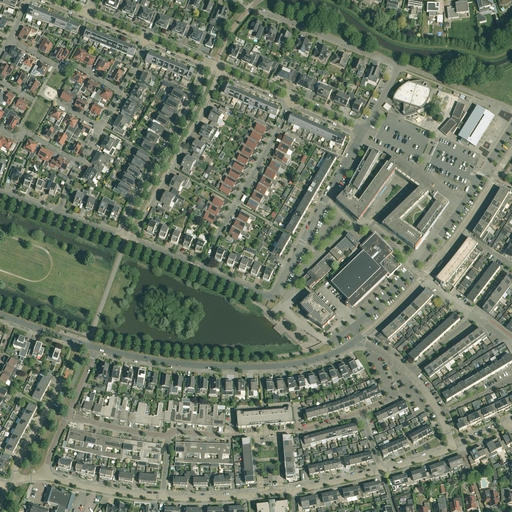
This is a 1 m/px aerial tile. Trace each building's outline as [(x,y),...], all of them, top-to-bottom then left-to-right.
[(11,0),(9,8),(8,8),(8,9),(14,11),(14,9),(15,7),(17,2),(12,0),(11,0)] [(122,5),(123,0),(113,0),(111,7),(116,9),(119,4),(122,5)] [(128,14),(132,4),(127,2),(127,0),(123,0),(122,5),(124,6),(122,12),(128,14)] [(187,3),(184,2),(184,0),(176,0),(176,1),(182,3),(181,7),(184,8),(187,3)] [(199,5),(200,0),(193,0),(191,4),(189,3),(186,10),(190,12),(191,9),(193,9),(194,7),(198,9),(199,5)] [(387,7),(386,9),(390,10),(391,9),(395,10),(394,13),(396,13),(397,13),(398,8),(400,2),(398,1),(397,0),(387,0),(387,1),(388,2),(387,7)] [(421,9),(422,4),(420,4),(420,2),(410,0),(406,0),(405,9),(412,10),(411,15),(417,16),(418,9),(421,9)] [(480,0),(480,1),(477,2),(480,13),(490,10),(489,7),(493,7),(491,0),(480,0)] [(502,12),(504,12),(505,10),(507,9),(507,5),(511,2),(511,0),(496,0),(497,2),(499,2),(499,8),(502,12)] [(452,8),(447,8),(448,19),(458,18),(458,14),(468,13),(467,3),(466,3),(466,2),(465,2),(464,2),(462,1),(461,2),(460,2),(458,2),(457,3),(456,3),(456,4),(455,4),(456,7),(454,8),(455,10),(452,10),(452,8)] [(133,2),(132,4),(128,14),(129,15),(129,16),(132,18),(135,11),(138,12),(141,6),(133,2)] [(210,14),(214,4),(207,2),(205,7),(202,6),(200,12),(203,13),(203,11),(210,14)] [(427,13),(429,13),(429,17),(437,17),(437,23),(443,23),(443,16),(438,15),(438,13),(439,13),(439,5),(438,5),(438,3),(432,3),(432,4),(428,4),(427,13)] [(149,9),(144,7),(141,6),(138,12),(141,13),(139,19),(144,21),(148,11),(149,9)] [(32,19),(33,18),(36,9),(31,7),(30,9),(29,9),(27,15),(26,15),(25,19),(28,20),(27,22),(26,24),(30,25),(31,23),(30,23),(32,19)] [(216,11),(215,13),(213,20),(217,21),(218,22),(219,19),(220,20),(221,17),(225,19),(227,15),(226,15),(228,10),(221,7),(219,12),(216,11)] [(41,11),(39,10),(37,8),(36,8),(36,9),(33,18),(32,19),(38,21),(41,11)] [(47,13),(44,12),(42,10),(41,11),(38,21),(43,23),(44,22),(43,22),(47,13)] [(155,19),(157,12),(154,11),(153,13),(148,11),(144,21),(150,23),(152,18),(155,19)] [(52,15),(49,14),(47,12),(47,13),(43,22),(44,22),(49,24),(52,15)] [(166,16),(161,14),(157,12),(155,19),(158,20),(155,26),(161,28),(165,18),(166,16)] [(57,17),(54,16),(52,14),(53,14),(52,14),(52,15),(49,24),(54,26),(57,17)] [(481,15),(478,16),(479,23),(486,22),(485,17),(482,18),(481,15)] [(63,19),(62,19),(60,18),(58,17),(58,16),(57,17),(54,26),(59,28),(63,19)] [(68,21),(65,20),(63,19),(63,18),(62,19),(63,19),(59,28),(64,30),(65,30),(68,21)] [(172,26),(174,19),(171,18),(170,20),(165,18),(161,28),(166,30),(169,25),(172,26)] [(178,35),(182,25),(176,23),(177,21),(174,19),(172,26),(174,27),(172,32),(178,35)] [(70,32),(73,23),(70,22),(68,21),(68,20),(68,21),(65,30),(64,30),(64,31),(70,33),(70,32)] [(264,29),(260,27),(262,23),(254,20),(252,26),(251,27),(250,29),(251,30),(250,31),(255,33),(253,37),(260,39),(264,29)] [(70,32),(76,35),(76,34),(80,26),(73,23),(70,32)] [(191,26),(188,25),(182,23),(182,25),(178,35),(183,37),(185,31),(188,33),(191,26)] [(194,41),(199,29),(191,25),(191,26),(188,33),(191,34),(189,39),(194,41)] [(210,36),(211,34),(214,26),(211,25),(207,33),(205,39),(208,41),(205,46),(212,49),(214,44),(213,44),(215,39),(210,36)] [(37,44),(38,43),(41,37),(40,36),(37,36),(35,41),(28,37),(30,33),(33,35),(36,34),(38,30),(29,26),(27,29),(24,27),(18,38),(25,42),(26,41),(32,45),(34,42),(37,44)] [(276,36),(273,34),(275,29),(268,26),(264,36),(268,38),(267,40),(273,42),(276,36)] [(89,40),(93,31),(86,29),(83,37),(89,40)] [(207,33),(204,32),(205,31),(199,29),(194,41),(200,44),(202,38),(205,39),(207,33)] [(98,33),(99,33),(98,32),(98,33),(96,32),(93,31),(89,40),(95,42),(98,33)] [(287,45),(291,35),(283,32),(282,36),(278,35),(275,43),(281,46),(282,44),(287,45)] [(101,35),(98,33),(95,42),(100,44),(103,36),(104,36),(104,35),(101,35)] [(41,37),(38,43),(41,45),(39,49),(45,53),(47,51),(48,52),(52,46),(46,42),(48,40),(42,36),(41,37)] [(106,37),(104,36),(103,36),(100,44),(105,46),(109,38),(109,37),(106,37)] [(112,39),(109,38),(105,46),(110,49),(114,40),(114,39),(112,39)] [(302,39),(301,41),(298,40),(294,49),(305,53),(305,51),(308,52),(311,45),(308,44),(309,42),(304,40),(302,39)] [(117,41),(114,40),(110,49),(116,51),(119,42),(120,41),(119,41),(117,41)] [(122,43),(119,42),(116,51),(121,53),(124,44),(125,44),(125,43),(122,43)] [(127,45),(125,44),(124,44),(121,53),(126,55),(130,46),(130,45),(127,45)] [(238,53),(241,55),(244,48),(241,47),(240,47),(235,45),(232,52),(231,52),(229,56),(236,59),(238,53)] [(135,48),(130,46),(126,55),(133,57),(135,51),(134,51),(135,48)] [(320,46),(319,49),(319,51),(315,50),(313,57),(323,61),(324,58),(327,60),(330,53),(327,51),(327,49),(320,46)] [(16,67),(21,59),(18,58),(21,52),(12,47),(11,50),(10,49),(9,51),(9,52),(10,52),(8,54),(16,58),(13,63),(15,64),(14,66),(16,67)] [(251,54),(249,53),(249,50),(244,47),(244,48),(241,55),(244,56),(242,61),(247,64),(251,54)] [(57,48),(52,57),(59,61),(61,58),(62,57),(65,59),(68,52),(65,50),(64,51),(61,49),(60,49),(60,50),(57,48)] [(77,55),(75,59),(76,59),(76,60),(77,61),(78,61),(79,61),(81,62),(83,60),(84,61),(84,62),(85,62),(91,66),(94,60),(86,55),(86,54),(79,49),(76,54),(77,55)] [(151,64),(155,55),(149,53),(149,55),(148,55),(145,61),(151,64)] [(258,62),(260,55),(257,54),(256,56),(251,54),(247,64),(252,66),(255,61),(258,62)] [(332,63),(341,66),(345,68),(349,58),(341,54),(340,57),(335,55),(332,63)] [(156,66),(160,58),(155,55),(151,64),(156,66)] [(263,71),(268,61),(263,59),(263,57),(260,55),(258,62),(260,63),(258,69),(263,71)] [(21,59),(16,67),(20,69),(23,64),(30,68),(34,60),(27,56),(24,60),(21,59)] [(97,67),(95,70),(103,75),(106,68),(108,69),(111,65),(108,63),(107,65),(103,62),(104,60),(99,57),(94,65),(97,67)] [(162,68),(165,60),(160,58),(156,66),(162,68)] [(167,71),(171,62),(165,60),(162,68),(167,71)] [(362,77),(366,67),(363,65),(363,64),(359,63),(360,62),(356,60),(356,62),(355,61),(354,65),(355,65),(353,69),(358,71),(357,75),(362,77)] [(122,74),(115,70),(118,65),(120,66),(122,63),(115,61),(111,68),(115,70),(110,79),(117,83),(122,74)] [(268,61),(263,71),(269,73),(271,68),(274,69),(278,63),(274,61),(273,63),(268,61)] [(172,73),(176,64),(171,62),(167,71),(172,73)] [(38,67),(35,66),(30,75),(35,78),(37,75),(40,74),(41,73),(44,75),(48,68),(42,64),(41,66),(39,66),(38,67)] [(177,75),(181,66),(176,64),(172,73),(177,75)] [(283,80),(288,69),(288,68),(287,70),(282,67),(282,66),(279,64),(275,70),(278,72),(278,73),(279,73),(277,77),(283,80)] [(0,74),(4,77),(7,73),(8,73),(10,74),(14,68),(8,65),(7,66),(6,67),(3,65),(1,68),(0,68),(0,74)] [(183,77),(186,68),(181,66),(177,75),(183,77)] [(183,77),(182,79),(189,82),(193,71),(186,68),(183,77)] [(364,75),(362,80),(366,82),(367,82),(368,80),(373,81),(376,83),(378,79),(378,78),(379,78),(381,75),(379,74),(381,70),(378,69),(377,70),(374,69),(373,69),(373,70),(370,68),(367,76),(364,75)] [(295,79),(298,72),(294,71),(288,69),(283,80),(289,82),(291,79),(292,79),(292,78),(295,79)] [(79,91),(83,84),(82,83),(85,77),(75,72),(72,78),(70,76),(68,79),(70,81),(74,83),(76,81),(78,82),(78,83),(77,83),(74,89),(75,89),(76,90),(79,91)] [(303,88),(307,78),(301,76),(302,74),(298,72),(295,79),(297,80),(297,81),(298,82),(297,85),(303,88)] [(18,74),(13,83),(20,86),(22,81),(23,81),(26,82),(29,77),(25,76),(24,77),(18,74)] [(141,77),(139,81),(148,86),(150,83),(151,81),(152,78),(151,78),(152,76),(147,74),(146,76),(143,74),(141,77)] [(36,80),(31,76),(27,83),(30,85),(27,90),(33,94),(38,85),(35,82),(36,80)] [(307,78),(303,88),(309,91),(310,87),(311,87),(312,87),(314,88),(318,81),(313,79),(313,81),(307,78)] [(83,84),(79,91),(84,94),(86,90),(93,94),(98,85),(97,84),(96,83),(96,82),(95,82),(94,83),(90,80),(86,86),(83,84)] [(393,101),(403,105),(404,113),(403,113),(403,114),(404,115),(404,116),(405,116),(406,116),(407,115),(409,115),(411,115),(412,114),(414,114),(416,113),(417,112),(418,113),(421,111),(420,110),(421,110),(422,109),(423,108),(424,107),(424,106),(425,106),(426,104),(427,104),(428,104),(430,99),(429,98),(430,97),(430,96),(430,95),(430,94),(430,93),(430,92),(430,91),(430,90),(425,89),(425,88),(426,88),(426,87),(427,86),(426,85),(426,84),(425,84),(425,83),(424,83),(423,82),(422,82),(421,82),(420,82),(419,82),(418,82),(417,82),(417,81),(411,81),(411,83),(410,83),(409,83),(407,84),(407,85),(406,85),(405,86),(404,86),(403,87),(402,86),(399,88),(400,89),(399,91),(398,92),(397,93),(396,94),(396,95),(395,95),(395,96),(394,98),(394,99),(393,100),(393,101)] [(324,85),(322,84),(319,82),(315,87),(319,89),(317,94),(318,95),(318,96),(322,98),(327,88),(324,87),(324,85)] [(134,90),(142,95),(145,90),(147,88),(142,85),(140,87),(137,85),(135,87),(133,89),(134,90)] [(175,98),(180,101),(181,100),(182,101),(184,96),(183,96),(178,93),(181,88),(174,85),(170,91),(173,93),(171,96),(175,98)] [(228,96),(232,88),(224,85),(220,95),(227,98),(228,96)] [(93,99),(99,103),(101,99),(102,99),(102,98),(107,101),(110,97),(110,96),(111,94),(112,93),(104,88),(99,96),(96,95),(93,99)] [(233,99),(237,90),(232,88),(228,96),(233,99)] [(334,96),(336,90),(331,88),(330,89),(327,88),(322,98),(327,100),(327,99),(328,99),(329,99),(328,99),(331,94),(334,96)] [(79,91),(76,90),(75,89),(72,93),(69,92),(68,92),(68,93),(65,91),(63,94),(62,95),(61,97),(60,98),(69,103),(72,98),(75,100),(78,94),(79,91)] [(142,95),(134,90),(133,91),(132,91),(131,93),(132,94),(131,96),(134,98),(133,100),(138,103),(140,101),(141,101),(144,96),(142,95)] [(238,101),(242,92),(237,90),(233,99),(238,101)] [(340,106),(344,96),(341,95),(342,92),(336,90),(334,96),(337,97),(335,102),(336,103),(335,104),(340,106)] [(244,103),(247,94),(242,92),(238,101),(244,103)] [(0,98),(0,103),(2,104),(3,102),(10,106),(15,96),(8,93),(5,98),(3,97),(1,99),(0,98)] [(171,96),(169,94),(165,99),(168,101),(166,104),(170,107),(175,110),(176,109),(175,109),(176,109),(177,109),(179,105),(178,105),(179,104),(173,101),(175,98),(171,96)] [(249,105),(253,97),(247,94),(244,103),(249,105)] [(351,104),(354,98),(355,96),(349,94),(347,97),(344,96),(340,106),(344,108),(345,107),(346,107),(348,102),(351,104)] [(88,108),(90,104),(93,100),(88,97),(86,100),(82,98),(81,100),(78,99),(76,102),(75,103),(75,104),(75,105),(74,106),(83,111),(86,106),(88,108)] [(254,108),(258,99),(253,97),(249,105),(254,108)] [(360,99),(359,100),(354,98),(351,104),(355,105),(353,110),(352,110),(354,111),(353,112),(359,114),(361,109),(360,109),(362,104),(364,101),(360,99)] [(13,105),(11,108),(15,110),(17,107),(24,111),(28,104),(20,99),(15,106),(13,105)] [(97,106),(99,103),(93,99),(93,100),(90,104),(93,107),(90,111),(95,114),(95,115),(97,116),(98,115),(99,116),(103,109),(97,106)] [(259,110),(263,101),(258,99),(254,108),(259,110)] [(125,105),(125,106),(133,111),(135,112),(137,109),(139,109),(141,105),(138,103),(133,100),(131,103),(128,101),(126,103),(124,105),(125,105)] [(264,112),(268,104),(263,101),(259,110),(264,112)] [(166,104),(164,103),(160,108),(161,108),(163,110),(161,113),(165,115),(170,118),(171,118),(170,118),(171,117),(172,118),(174,113),(173,113),(174,113),(168,110),(170,107),(166,104)] [(469,121),(466,126),(461,123),(467,113),(463,111),(465,106),(458,103),(452,117),(451,119),(440,131),(446,136),(450,132),(453,134),(457,128),(462,132),(459,137),(462,139),(460,142),(467,146),(469,143),(475,147),(494,118),(487,114),(489,111),(481,107),(480,109),(477,107),(473,114),(471,112),(467,119),(469,121)] [(270,114),(273,106),(268,104),(264,112),(270,114)] [(388,112),(391,108),(386,104),(383,108),(388,112)] [(135,112),(133,111),(125,106),(124,107),(123,106),(122,109),(123,109),(122,111),(125,113),(124,116),(126,117),(129,119),(131,116),(132,117),(135,112)] [(273,106),(270,114),(276,117),(279,111),(278,110),(279,108),(273,106)] [(55,125),(59,127),(64,118),(60,115),(62,112),(55,108),(52,113),(51,113),(50,114),(50,115),(50,116),(58,121),(55,125)] [(7,116),(9,111),(5,109),(3,113),(0,110),(0,119),(3,114),(7,116)] [(211,114),(220,119),(223,115),(224,116),(226,113),(219,109),(218,111),(214,109),(211,114)] [(15,118),(16,117),(17,115),(9,111),(7,116),(5,118),(9,120),(6,126),(12,130),(13,129),(14,129),(14,128),(15,127),(15,126),(17,122),(13,119),(14,117),(15,118)] [(161,113),(159,111),(155,117),(156,117),(154,120),(156,122),(160,124),(165,127),(166,127),(165,127),(166,126),(167,127),(169,122),(168,122),(169,122),(163,119),(165,115),(161,113)] [(220,120),(220,119),(211,114),(208,120),(212,122),(210,124),(217,128),(219,125),(220,126),(223,121),(220,120)] [(294,125),(298,117),(293,114),(292,116),(291,116),(288,122),(294,125)] [(73,134),(78,126),(75,124),(77,121),(71,117),(71,116),(70,115),(69,116),(68,115),(64,122),(67,123),(67,124),(69,126),(66,131),(73,134)] [(129,119),(126,117),(125,120),(119,117),(116,122),(124,126),(126,124),(129,125),(131,120),(129,119)] [(299,128),(303,119),(298,117),(294,125),(299,128)] [(305,130),(308,121),(303,119),(299,128),(305,130)] [(158,127),(160,124),(156,122),(154,120),(150,125),(151,125),(153,127),(151,130),(155,133),(160,136),(161,135),(160,135),(161,135),(162,135),(164,131),(163,131),(164,130),(158,127)] [(255,130),(262,135),(263,135),(266,130),(265,130),(268,126),(255,120),(253,123),(257,126),(255,130)] [(310,132),(314,124),(308,121),(305,130),(310,132)] [(122,130),(124,126),(116,122),(113,127),(119,131),(117,133),(122,136),(125,131),(122,130)] [(82,133),(83,132),(88,135),(91,129),(83,124),(80,128),(78,126),(73,134),(73,135),(77,138),(79,134),(82,133)] [(219,129),(217,128),(210,124),(209,127),(205,125),(202,130),(211,135),(214,137),(219,129)] [(315,135),(319,126),(314,124),(310,132),(315,135)] [(58,129),(59,127),(55,125),(54,127),(55,128),(54,130),(48,127),(43,135),(49,139),(52,134),(54,135),(58,129)] [(320,137),(324,128),(319,126),(315,135),(320,137)] [(255,130),(251,128),(249,131),(253,133),(250,138),(258,142),(259,143),(262,138),(261,137),(262,135),(255,130)] [(325,139),(329,131),(324,128),(320,137),(325,139)] [(151,130),(149,129),(145,134),(148,136),(146,139),(150,141),(155,144),(156,144),(155,144),(156,143),(157,144),(159,139),(158,139),(159,139),(153,136),(155,133),(151,130)] [(214,137),(211,135),(202,130),(199,135),(203,137),(201,140),(211,146),(213,143),(211,142),(214,137)] [(331,142),(334,133),(329,131),(325,139),(331,142)] [(68,143),(69,142),(73,135),(66,132),(64,136),(60,134),(58,137),(59,138),(56,143),(62,146),(65,141),(68,143)] [(336,144),(340,135),(334,133),(331,142),(336,144)] [(78,138),(77,138),(73,135),(69,142),(74,145),(70,151),(76,155),(81,146),(75,143),(78,138)] [(250,138),(246,135),(244,139),(248,141),(246,145),(254,150),(255,150),(257,145),(258,142),(250,138)] [(300,140),(301,140),(290,135),(288,139),(285,137),(282,142),(285,144),(286,144),(291,147),(294,142),(298,145),(299,143),(303,145),(305,142),(300,140)] [(336,144),(335,145),(341,148),(342,146),(342,147),(346,138),(340,135),(336,144)] [(0,136),(0,149),(6,153),(8,150),(9,151),(13,143),(10,141),(9,141),(8,141),(0,136)] [(116,149),(117,147),(120,142),(115,138),(113,141),(107,137),(106,138),(105,139),(104,141),(104,142),(116,149)] [(146,139),(144,137),(141,143),(143,145),(141,148),(141,147),(141,148),(150,153),(151,153),(150,153),(151,152),(152,153),(154,148),(153,148),(154,148),(149,145),(150,141),(146,139)] [(28,140),(23,149),(32,154),(30,157),(33,158),(36,153),(33,152),(37,145),(28,140)] [(209,149),(211,146),(201,140),(200,143),(196,141),(193,146),(202,151),(205,152),(208,147),(209,149)] [(111,157),(116,149),(104,142),(103,143),(102,143),(101,145),(101,146),(101,148),(107,151),(106,154),(111,157)] [(246,145),(242,143),(240,146),(244,148),(242,153),(249,157),(250,158),(253,153),(252,152),(254,150),(246,145)] [(295,149),(291,147),(286,144),(285,144),(284,146),(281,144),(278,150),(281,152),(281,151),(286,154),(289,150),(293,153),(295,149)] [(205,152),(202,151),(193,146),(190,151),(194,153),(192,156),(199,159),(201,156),(202,157),(205,152)] [(51,161),(49,160),(53,154),(48,152),(48,151),(48,152),(47,152),(42,149),(38,156),(42,158),(41,159),(45,161),(42,167),(46,170),(51,161)] [(394,158),(393,159),(390,164),(390,163),(392,159),(370,149),(344,195),(343,195),(336,202),(347,212),(357,222),(358,222),(359,223),(359,222),(395,173),(409,182),(413,172),(394,158)] [(242,153),(238,150),(236,154),(240,156),(237,160),(245,165),(246,165),(249,160),(248,160),(249,157),(242,153)] [(139,162),(140,159),(145,162),(146,162),(149,158),(148,157),(139,151),(139,152),(137,155),(134,153),(132,158),(134,160),(135,160),(139,162)] [(290,156),(286,154),(281,151),(281,152),(280,154),(276,152),(273,157),(286,165),(291,157),(290,156)] [(336,159),(332,157),(334,154),(326,151),(325,152),(325,154),(324,154),(323,156),(323,157),(322,158),(325,160),(333,164),(336,159)] [(111,157),(106,154),(104,153),(103,156),(101,155),(102,154),(97,152),(95,156),(96,156),(95,158),(102,162),(104,160),(105,160),(108,162),(111,157)] [(203,162),(199,159),(192,156),(191,158),(187,156),(184,161),(193,166),(196,161),(201,165),(203,162)] [(56,165),(65,171),(69,164),(65,161),(65,162),(63,160),(59,158),(56,162),(53,160),(49,166),(54,169),(56,165)] [(101,165),(102,162),(95,158),(94,160),(93,160),(91,163),(95,166),(95,165),(97,166),(96,169),(101,172),(104,167),(102,166),(101,165)] [(237,160),(233,158),(231,161),(235,164),(233,168),(241,172),(242,173),(244,168),(244,167),(245,165),(237,160)] [(144,165),(139,162),(135,160),(134,160),(133,163),(130,161),(127,166),(130,168),(134,170),(135,167),(141,170),(144,166),(143,165),(144,165)] [(330,169),(333,164),(325,160),(322,164),(330,169)] [(190,171),(193,166),(184,161),(181,166),(185,168),(183,172),(190,176),(192,172),(190,171)] [(278,173),(278,172),(280,169),(285,171),(287,167),(277,162),(275,164),(272,162),(269,168),(272,170),(278,173)] [(328,174),(330,169),(322,164),(320,169),(328,174)] [(233,168),(229,165),(227,169),(231,171),(229,175),(229,176),(236,180),(237,181),(240,175),(239,175),(241,172),(233,168)] [(12,168),(9,177),(12,178),(11,182),(17,184),(19,178),(22,180),(25,169),(12,168)] [(101,172),(96,169),(95,172),(89,168),(88,170),(87,170),(85,173),(94,178),(96,180),(98,176),(101,172)] [(139,173),(134,170),(130,168),(128,171),(125,170),(122,175),(125,176),(129,178),(131,176),(136,178),(139,175),(138,174),(139,173)] [(325,178),(328,174),(320,169),(317,174),(325,178)] [(282,175),(278,172),(278,173),(272,170),(271,172),(268,170),(265,175),(268,177),(273,180),(276,176),(280,179),(282,175)] [(449,203),(432,191),(435,188),(413,172),(409,182),(419,190),(382,226),(415,250),(449,203)] [(92,181),(94,178),(85,173),(84,177),(83,179),(88,182),(87,185),(94,189),(95,186),(93,185),(94,183),(92,182),(92,181)] [(229,176),(229,175),(225,173),(223,176),(227,179),(224,183),(232,188),(233,188),(236,183),(235,183),(236,180),(229,176)] [(33,175),(31,174),(28,176),(27,175),(25,180),(23,181),(24,182),(23,186),(29,188),(30,184),(31,183),(34,184),(37,175),(33,174),(33,175)] [(322,183),(325,178),(317,174),(314,178),(322,183)] [(190,180),(188,179),(181,175),(179,179),(176,177),(173,182),(181,187),(185,189),(190,180)] [(134,181),(129,178),(125,176),(123,179),(120,178),(117,183),(120,184),(124,187),(124,186),(126,184),(131,187),(131,186),(132,187),(135,183),(134,182),(134,181)] [(278,183),(273,180),(268,177),(267,180),(263,178),(260,183),(264,185),(269,188),(271,184),(276,187),(278,183)] [(320,188),(322,183),(314,178),(314,179),(315,179),(313,184),(320,188)] [(47,188),(48,182),(49,180),(46,179),(45,180),(42,179),(42,182),(38,181),(37,183),(37,182),(35,187),(36,187),(35,190),(41,192),(43,187),(47,188)] [(224,183),(220,180),(217,186),(218,189),(229,196),(231,191),(231,190),(232,188),(224,183)] [(48,182),(47,188),(50,189),(49,191),(50,191),(48,195),(49,195),(52,197),(53,197),(54,197),(55,194),(57,191),(56,191),(57,187),(55,186),(54,184),(48,182)] [(179,192),(181,187),(173,182),(170,187),(173,189),(172,192),(179,196),(180,192),(179,192)] [(313,184),(309,182),(307,186),(307,187),(317,192),(320,188),(313,184)] [(130,189),(124,186),(124,187),(120,184),(119,187),(116,186),(113,191),(120,195),(121,192),(126,195),(127,195),(130,191),(129,190),(130,189)] [(273,190),(269,188),(264,185),(262,188),(259,186),(256,191),(259,193),(264,196),(265,195),(267,192),(271,194),(273,190)] [(314,197),(317,192),(307,187),(305,192),(307,193),(314,197)] [(498,194),(507,199),(510,195),(510,194),(501,189),(498,194)] [(81,200),(84,201),(87,195),(88,192),(83,191),(82,194),(78,192),(77,195),(75,198),(74,198),(73,201),(74,201),(73,204),(79,206),(81,200)] [(177,198),(179,196),(172,192),(170,194),(167,192),(164,197),(172,202),(175,204),(178,200),(178,199),(177,198)] [(212,204),(220,208),(221,209),(224,204),(223,203),(225,200),(213,193),(211,197),(215,199),(213,203),(212,204)] [(269,198),(265,195),(264,196),(259,193),(258,195),(254,193),(251,198),(255,200),(260,203),(262,199),(267,202),(269,198)] [(312,202),(314,197),(307,193),(305,198),(312,202)] [(509,200),(507,199),(498,194),(496,198),(507,204),(509,200)] [(91,211),(96,199),(87,195),(84,201),(88,203),(85,209),(87,209),(86,210),(89,211),(90,210),(91,211)] [(170,207),(172,202),(164,197),(161,202),(164,204),(163,207),(170,211),(171,208),(170,207)] [(305,198),(304,197),(301,202),(309,206),(312,202),(305,198)] [(504,208),(507,204),(496,198),(493,202),(504,208)] [(109,210),(112,202),(109,200),(108,203),(102,201),(97,213),(99,214),(99,215),(102,216),(102,215),(104,216),(106,209),(109,210)] [(265,206),(260,203),(255,200),(253,203),(250,201),(247,206),(256,211),(258,207),(263,210),(263,209),(266,211),(266,212),(269,213),(271,210),(265,206)] [(212,204),(213,203),(208,201),(206,204),(211,207),(208,211),(216,216),(217,216),(220,211),(219,211),(220,208),(212,204)] [(120,208),(119,207),(114,206),(115,203),(112,202),(109,210),(112,212),(110,218),(116,220),(117,217),(118,217),(119,214),(118,214),(119,211),(120,208)] [(306,211),(309,206),(301,202),(298,207),(306,211)] [(502,213),(504,208),(493,202),(491,206),(500,211),(502,213)] [(497,215),(500,211),(491,206),(488,210),(497,215)] [(306,212),(306,211),(298,207),(295,211),(297,212),(304,216),(306,212)] [(208,211),(204,209),(202,212),(206,214),(204,219),(212,224),(215,219),(214,218),(216,216),(208,211)] [(495,219),(497,215),(488,210),(486,214),(495,219)] [(304,216),(297,212),(295,211),(295,212),(293,216),(301,221),(304,216)] [(247,223),(249,219),(254,222),(256,218),(246,213),(245,215),(241,213),(238,219),(242,221),(242,220),(247,223)] [(492,223),(495,219),(486,214),(483,218),(492,223)] [(298,225),(301,221),(293,216),(290,221),(298,225)] [(489,228),(492,223),(483,218),(481,222),(489,228)] [(287,225),(296,230),(298,225),(290,221),(288,219),(285,224),(287,225),(288,225),(287,225)] [(159,226),(157,225),(154,223),(155,221),(152,220),(149,226),(149,225),(148,228),(147,232),(153,234),(154,232),(156,233),(157,231),(159,226)] [(251,226),(247,223),(242,220),(242,221),(240,223),(237,221),(234,226),(237,228),(242,231),(245,227),(249,230),(251,226)] [(491,229),(489,228),(481,222),(478,226),(489,233),(491,229)] [(159,226),(157,231),(161,233),(159,237),(165,239),(169,229),(166,228),(167,226),(160,223),(159,226)] [(287,225),(288,225),(287,225),(284,230),(293,235),(296,230),(287,225)] [(177,228),(173,226),(169,236),(173,238),(171,242),(177,244),(181,234),(175,232),(177,228)] [(486,237),(489,233),(478,226),(475,230),(486,237)] [(247,234),(242,231),(237,228),(236,231),(232,229),(229,234),(233,236),(232,238),(237,241),(240,235),(245,237),(247,234)] [(486,237),(475,230),(472,234),(483,241),(486,237)] [(191,235),(188,234),(184,233),(181,241),(185,242),(183,247),(189,249),(193,239),(190,238),(191,235)] [(280,238),(288,243),(291,238),(282,233),(279,238),(280,239),(280,238)] [(334,280),(331,284),(348,301),(346,303),(345,304),(345,305),(346,306),(347,307),(348,307),(348,306),(349,306),(351,304),(354,308),(386,277),(388,279),(401,266),(391,255),(393,253),(375,235),(369,240),(362,247),(361,247),(360,247),(360,248),(360,249),(335,274),(338,277),(334,280)] [(301,280),(310,290),(345,256),(343,254),(349,249),(352,252),(360,245),(351,236),(348,239),(346,237),(301,280)] [(203,240),(196,238),(193,246),(197,247),(195,251),(201,254),(203,250),(204,250),(206,245),(205,245),(205,244),(202,243),(203,240)] [(285,248),(288,243),(280,238),(280,239),(277,243),(278,244),(285,248)] [(448,283),(454,288),(480,253),(475,249),(478,245),(469,239),(466,243),(460,250),(457,254),(451,261),(448,265),(442,272),(436,280),(444,287),(448,283)] [(283,252),(285,248),(278,244),(276,248),(283,252)] [(276,248),(274,247),(271,252),(280,257),(283,252),(276,248)] [(217,255),(215,259),(221,262),(222,258),(226,259),(230,251),(223,248),(222,251),(219,250),(218,251),(218,250),(216,255),(217,255)] [(511,259),(511,258),(511,252),(506,249),(503,254),(511,259)] [(231,255),(227,264),(233,267),(234,263),(238,264),(242,256),(235,253),(234,256),(231,255)] [(243,260),(239,269),(245,272),(246,268),(250,269),(254,261),(247,258),(246,261),(243,260)] [(490,268),(497,273),(500,268),(493,263),(490,268)] [(255,265),(251,275),(257,277),(258,273),(262,274),(265,269),(266,266),(261,265),(260,267),(255,265)] [(265,269),(262,274),(261,277),(263,278),(263,280),(269,282),(270,278),(271,278),(272,276),(271,276),(274,270),(271,268),(270,271),(267,270),(265,269)] [(493,277),(497,273),(490,268),(487,272),(493,277)] [(490,281),(493,277),(487,272),(484,276),(490,281)] [(487,286),(490,281),(484,276),(480,281),(487,286)] [(510,289),(511,286),(511,284),(505,279),(502,284),(510,289)] [(484,290),(487,286),(480,281),(477,285),(484,290)] [(510,289),(502,284),(499,288),(505,293),(509,289),(510,289)] [(480,294),(484,290),(477,285),(474,289),(480,294)] [(502,297),(505,293),(499,288),(496,292),(502,297)] [(477,298),(480,294),(474,289),(470,293),(477,298)] [(427,290),(423,294),(431,301),(433,303),(436,299),(427,290)] [(499,302),(502,297),(496,292),(492,297),(499,302)] [(474,303),(477,298),(470,293),(467,298),(474,303)] [(427,304),(431,301),(423,294),(420,297),(427,304)] [(318,325),(322,329),(328,324),(335,317),(313,295),(306,302),(301,307),(310,317),(308,319),(317,326),(317,325),(318,325)] [(424,308),(427,304),(420,297),(417,301),(424,308)] [(496,306),(499,302),(492,297),(489,301),(497,307),(497,306),(496,306)] [(421,311),(424,308),(417,301),(413,304),(421,311)] [(494,310),(497,307),(489,301),(486,305),(493,311),(494,311),(493,310),(493,309),(494,310)] [(417,315),(421,311),(413,304),(410,308),(417,315)] [(490,315),(493,311),(486,305),(482,310),(490,315)] [(414,318),(417,315),(410,308),(407,311),(414,318)] [(410,322),(414,318),(407,311),(403,314),(410,322)] [(407,325),(410,322),(403,314),(400,317),(407,325)] [(450,318),(456,324),(460,320),(454,314),(450,318)] [(403,328),(407,325),(400,317),(396,321),(403,328)] [(452,328),(456,324),(450,318),(446,322),(452,328)] [(400,332),(403,328),(396,321),(393,324),(400,332)] [(448,331),(452,328),(446,322),(442,325),(448,331)] [(396,335),(400,332),(393,324),(389,327),(396,335)] [(444,335),(448,331),(442,325),(438,329),(444,335)] [(392,338),(396,335),(389,327),(386,330),(392,338)] [(440,339),(444,335),(438,329),(434,332),(440,339)] [(476,332),(482,341),(487,337),(481,329),(476,332)] [(389,341),(392,338),(386,330),(382,334),(383,335),(381,337),(379,335),(377,337),(388,345),(391,343),(389,341)] [(436,342),(440,339),(434,332),(430,336),(436,342)] [(482,341),(476,332),(471,336),(477,343),(481,340),(482,341)] [(431,346),(436,342),(430,336),(426,340),(431,346)] [(472,346),(477,343),(471,336),(467,339),(472,346)] [(22,362),(24,359),(24,358),(25,358),(28,350),(25,349),(26,344),(23,343),(25,339),(19,337),(18,341),(15,340),(12,346),(16,347),(21,349),(20,352),(18,356),(21,357),(20,358),(19,361),(22,362)] [(468,350),(472,346),(467,339),(462,343),(468,350)] [(427,349),(431,346),(426,340),(422,343),(427,349)] [(30,348),(28,355),(37,358),(38,356),(41,358),(44,350),(40,349),(42,345),(36,343),(34,349),(30,348)] [(423,353),(427,349),(422,343),(418,347),(423,353)] [(463,353),(468,350),(462,343),(458,346),(463,353)] [(459,356),(463,353),(458,346),(453,349),(459,358),(459,357),(459,356)] [(420,356),(423,353),(418,347),(414,350),(413,349),(413,350),(420,357),(420,356)] [(455,361),(459,358),(453,349),(449,353),(455,361)] [(48,354),(46,360),(59,364),(61,358),(58,357),(60,352),(55,350),(53,356),(48,354)] [(414,362),(420,357),(413,350),(408,355),(414,362)] [(454,361),(455,361),(449,353),(444,356),(449,363),(454,360),(454,361)] [(502,357),(507,366),(511,363),(511,359),(509,355),(503,358),(502,357)] [(445,367),(449,363),(444,356),(439,360),(445,368),(446,368),(445,367)] [(502,369),(507,366),(502,357),(497,360),(502,369)] [(14,368),(16,365),(20,366),(21,361),(15,358),(14,361),(9,358),(8,359),(7,359),(6,363),(6,364),(11,367),(14,368)] [(352,372),(353,372),(358,369),(359,370),(363,368),(359,361),(355,363),(353,360),(351,361),(351,360),(349,361),(349,362),(348,363),(350,366),(352,372)] [(441,371),(445,368),(439,360),(435,363),(441,371)] [(497,372),(502,369),(497,360),(492,363),(497,372)] [(441,371),(435,363),(430,366),(436,374),(440,370),(441,371)] [(492,375),(497,372),(492,363),(487,366),(492,375)] [(109,375),(107,374),(109,366),(108,366),(107,365),(106,364),(105,364),(103,365),(102,369),(99,369),(96,378),(107,381),(109,375)] [(350,366),(345,368),(344,364),(342,365),(342,364),(340,365),(340,366),(338,367),(340,371),(342,376),(347,374),(348,377),(354,374),(353,372),(352,372),(350,366)] [(14,368),(11,367),(9,369),(4,366),(4,367),(2,367),(1,371),(2,371),(1,372),(7,375),(10,376),(12,373),(16,374),(17,369),(14,368)] [(430,378),(436,374),(430,366),(424,371),(430,378)] [(487,378),(492,375),(487,366),(482,369),(487,378)] [(116,368),(115,367),(113,374),(110,373),(108,383),(112,384),(114,380),(115,380),(116,380),(117,380),(119,380),(121,369),(120,369),(119,368),(118,368),(117,368),(116,368)] [(340,371),(336,372),(334,368),(333,369),(333,368),(329,369),(329,370),(328,370),(330,374),(332,380),(338,378),(338,380),(343,378),(342,376),(340,371)] [(483,381),(487,378),(482,369),(483,370),(478,373),(483,381)] [(133,371),(127,370),(125,377),(122,377),(121,383),(127,384),(128,380),(131,381),(133,371)] [(325,376),(324,372),(322,372),(322,371),(320,372),(320,373),(318,373),(319,377),(321,383),(327,381),(328,383),(332,382),(332,380),(330,374),(325,376)] [(135,378),(133,387),(137,388),(137,384),(143,385),(145,375),(145,374),(139,373),(139,374),(138,378),(135,378)] [(478,384),(483,381),(478,373),(473,376),(473,375),(472,375),(478,384)] [(0,381),(6,384),(9,386),(11,382),(12,377),(10,376),(7,375),(5,377),(0,374),(0,381)] [(147,382),(146,390),(152,391),(153,385),(156,386),(158,376),(155,375),(155,374),(153,374),(152,375),(151,375),(151,378),(148,378),(147,382)] [(315,378),(314,375),(312,375),(312,374),(310,375),(310,376),(308,376),(309,380),(311,388),(311,389),(317,388),(317,387),(317,386),(322,385),(321,383),(319,377),(315,378)] [(160,382),(159,390),(161,391),(162,389),(171,391),(171,385),(169,384),(170,377),(168,377),(167,375),(165,377),(164,376),(163,383),(160,382)] [(473,386),(478,384),(472,375),(468,378),(473,386)] [(305,381),(304,377),(302,377),(302,376),(300,377),(300,378),(298,378),(299,382),(300,388),(305,387),(305,389),(311,388),(309,380),(305,381)] [(40,383),(48,387),(51,382),(43,378),(40,383)] [(172,386),(171,393),(177,394),(178,388),(181,389),(183,379),(176,378),(175,386),(172,386)] [(195,380),(194,380),(194,378),(190,378),(190,379),(189,379),(188,384),(185,383),(184,391),(188,391),(188,389),(194,390),(195,380)] [(294,383),(294,379),(292,379),(291,378),(289,378),(289,379),(287,380),(288,384),(289,390),(295,389),(295,392),(300,391),(300,388),(299,382),(294,383)] [(468,389),(473,386),(468,378),(463,381),(468,389)] [(284,390),(284,394),(289,394),(289,390),(288,384),(283,384),(283,380),(281,380),(281,379),(279,379),(279,380),(277,380),(277,385),(278,391),(284,390)] [(197,387),(197,394),(200,394),(200,393),(202,393),(203,391),(207,391),(207,381),(201,380),(201,387),(197,387)] [(210,388),(210,395),(216,395),(216,391),(219,391),(220,381),(218,381),(218,380),(215,380),(215,381),(213,381),(213,389),(210,388)] [(273,385),(273,381),(271,381),(271,380),(268,380),(269,381),(266,381),(267,391),(273,391),(273,392),(278,392),(278,391),(277,385),(273,385)] [(226,386),(223,386),(222,396),(233,396),(233,391),(232,391),(232,382),(230,382),(230,381),(228,381),(228,382),(226,381),(226,386)] [(245,392),(245,382),(243,382),(243,381),(240,381),(240,382),(238,382),(238,386),(235,386),(235,396),(245,396),(245,392)] [(251,387),(248,387),(248,397),(254,397),(254,392),(257,392),(257,382),(255,382),(255,381),(253,381),(253,382),(251,382),(251,387)] [(463,392),(468,389),(463,381),(462,381),(463,382),(459,385),(458,384),(463,392)] [(45,392),(48,387),(40,383),(37,388),(45,392)] [(458,395),(463,392),(458,384),(453,387),(458,395)] [(447,388),(448,389),(453,398),(458,395),(453,387),(452,385),(447,388)] [(372,389),(375,397),(377,396),(377,397),(381,395),(377,387),(372,389)] [(43,397),(45,392),(37,388),(35,393),(43,397)] [(370,399),(375,397),(372,389),(368,391),(367,390),(370,399)] [(447,402),(453,398),(448,389),(442,393),(447,402)] [(365,401),(370,399),(367,390),(362,392),(365,401)] [(500,402),(503,410),(504,410),(505,411),(509,409),(508,407),(510,406),(504,394),(502,390),(499,391),(502,398),(503,401),(500,402)] [(362,392),(361,391),(356,393),(361,403),(365,401),(362,392)] [(40,402),(43,397),(35,393),(32,398),(40,403),(41,402),(40,402)] [(92,405),(95,394),(93,393),(92,393),(89,402),(86,401),(86,403),(82,402),(80,411),(86,412),(86,413),(90,414),(92,405)] [(355,405),(361,403),(356,393),(354,394),(355,397),(352,398),(355,405)] [(110,418),(114,398),(111,397),(108,407),(105,406),(105,408),(102,407),(100,416),(103,417),(106,417),(106,418),(109,419),(109,418),(110,418)] [(102,407),(104,399),(100,398),(99,405),(96,404),(95,405),(92,405),(90,414),(90,413),(96,415),(96,416),(99,416),(100,416),(102,407)] [(121,411),(118,411),(119,409),(116,409),(118,399),(114,398),(110,418),(117,420),(120,420),(121,411)] [(345,409),(350,407),(347,398),(342,400),(345,409)] [(350,407),(355,405),(352,398),(348,399),(347,398),(350,407)] [(129,422),(131,413),(128,413),(128,411),(125,411),(127,401),(123,400),(121,411),(120,420),(120,421),(123,422),(123,421),(129,422)] [(340,411),(345,409),(342,400),(337,402),(340,411)] [(399,404),(403,412),(406,411),(405,410),(408,408),(404,401),(405,400),(404,400),(400,402),(401,403),(399,404)] [(490,407),(486,409),(490,417),(494,415),(494,413),(496,412),(493,406),(491,403),(490,400),(488,402),(490,407)] [(174,410),(172,410),(173,401),(169,401),(168,412),(165,411),(165,413),(162,412),(160,422),(167,422),(167,423),(170,423),(171,423),(172,413),(175,414),(175,413),(176,411),(174,410)] [(194,403),(190,403),(184,402),(184,403),(183,406),(190,407),(189,414),(186,414),(186,415),(182,415),(181,425),(181,424),(192,425),(193,416),(193,413),(194,403)] [(502,411),(503,410),(500,402),(493,406),(496,412),(498,411),(499,414),(503,412),(502,411)] [(139,425),(143,404),(140,403),(139,403),(137,413),(134,412),(134,414),(131,413),(129,422),(135,423),(135,424),(139,425)] [(182,415),(183,406),(184,403),(180,403),(178,413),(175,413),(175,414),(172,413),(171,423),(177,423),(177,424),(181,425),(182,415)] [(26,410),(34,414),(36,409),(37,409),(28,404),(28,405),(26,410)] [(149,426),(151,417),(148,416),(148,415),(145,414),(147,405),(143,404),(139,425),(143,425),(146,425),(149,426)] [(162,412),(163,404),(159,404),(157,416),(154,416),(154,417),(151,417),(149,426),(160,427),(160,422),(162,412)] [(399,414),(403,412),(399,404),(395,406),(399,414)] [(202,427),(204,406),(200,405),(199,415),(196,415),(195,413),(193,413),(193,416),(192,425),(195,425),(198,425),(198,426),(202,427)] [(217,416),(218,405),(214,405),(213,413),(213,418),(213,427),(214,427),(217,428),(217,427),(224,427),(225,414),(222,414),(220,415),(220,417),(217,416)] [(210,415),(210,416),(207,416),(208,406),(204,406),(202,427),(206,427),(206,426),(209,426),(213,427),(213,418),(213,413),(212,413),(210,415)] [(394,417),(399,414),(395,406),(390,408),(394,417)] [(479,412),(482,419),(484,418),(485,419),(490,417),(486,409),(481,411),(479,406),(476,407),(477,409),(479,412)] [(270,424),(270,426),(293,424),(292,408),(288,409),(288,410),(269,412),(270,424)] [(389,419),(394,417),(390,408),(385,411),(389,419)] [(31,419),(34,414),(26,410),(23,415),(31,419)] [(384,421),(389,419),(385,411),(380,413),(384,421)] [(265,424),(270,424),(269,412),(265,412),(264,412),(241,414),(241,413),(237,413),(238,428),(262,426),(261,425),(265,424)] [(465,412),(462,413),(468,425),(470,424),(471,426),(476,423),(472,415),(467,418),(465,412)] [(480,420),(482,419),(479,412),(472,415),(476,423),(477,423),(477,424),(481,423),(480,420)] [(384,421),(380,413),(379,414),(378,413),(374,415),(375,415),(378,423),(383,420),(384,421)] [(466,426),(468,425),(462,413),(460,414),(462,420),(458,422),(459,426),(457,427),(459,431),(467,428),(466,426)] [(28,424),(31,419),(23,415),(20,420),(28,424)] [(26,429),(28,424),(20,420),(18,425),(26,429)] [(433,433),(429,426),(428,424),(423,427),(423,428),(428,436),(429,435),(429,436),(434,434),(433,433),(433,434),(433,433)] [(23,434),(26,429),(18,425),(15,430),(23,434)] [(423,438),(428,436),(423,428),(419,430),(423,438)] [(77,441),(78,436),(75,435),(76,430),(70,429),(65,448),(74,451),(76,446),(68,444),(70,439),(77,441)] [(20,439),(23,434),(15,430),(12,435),(20,439)] [(418,441),(423,438),(419,430),(414,433),(418,441)] [(417,441),(418,441),(414,433),(413,431),(408,434),(414,444),(413,444),(418,442),(417,441)] [(84,453),(88,433),(83,432),(81,437),(78,436),(77,441),(83,443),(83,448),(76,446),(74,451),(84,453)] [(95,446),(96,440),(93,440),(94,435),(88,433),(84,453),(93,455),(94,450),(87,449),(88,444),(95,446)] [(18,444),(20,439),(12,435),(10,440),(18,444)] [(317,446),(316,444),(314,435),(309,437),(311,447),(317,446)] [(509,451),(508,448),(507,446),(511,444),(511,442),(509,435),(503,437),(505,442),(503,444),(505,449),(507,452),(509,451)] [(103,457),(107,437),(101,436),(100,441),(96,440),(95,446),(102,447),(102,452),(94,450),(93,455),(103,457)] [(311,447),(309,437),(307,437),(307,436),(302,437),(303,438),(304,440),(300,441),(303,450),(311,447)] [(400,440),(403,448),(405,447),(405,448),(409,446),(405,438),(404,436),(399,438),(400,440)] [(114,449),(115,444),(111,443),(112,438),(107,437),(103,457),(112,459),(113,454),(105,453),(107,448),(113,449),(114,449)] [(122,460),(125,440),(119,439),(118,445),(115,444),(114,449),(121,450),(121,455),(113,454),(112,459),(122,460)] [(15,449),(18,444),(10,440),(7,445),(15,449)] [(133,452),(133,447),(130,446),(131,441),(125,440),(122,460),(131,461),(132,457),(124,456),(126,451),(133,452)] [(399,450),(403,448),(400,440),(395,442),(399,450)] [(505,449),(503,444),(500,445),(498,440),(492,443),(496,452),(502,449),(502,451),(505,449)] [(141,463),(143,443),(137,442),(137,447),(133,447),(133,452),(139,453),(139,458),(132,457),(131,461),(141,463)] [(394,452),(399,450),(395,442),(390,444),(394,452)] [(151,454),(152,449),(148,449),(149,443),(143,443),(141,463),(150,464),(151,459),(143,458),(145,453),(151,454)] [(184,463),(185,443),(179,443),(179,448),(176,448),(175,453),(182,454),(183,459),(175,458),(175,463),(181,463),(184,463)] [(194,454),(194,449),(191,449),(191,443),(185,443),(184,463),(193,464),(193,459),(186,459),(187,454),(194,454)] [(498,454),(496,452),(492,443),(487,445),(489,450),(486,451),(489,458),(498,454)] [(151,459),(150,464),(159,465),(162,445),(156,444),(155,449),(152,449),(151,454),(158,455),(158,460),(151,459)] [(202,464),(203,444),(197,444),(197,449),(194,449),(194,454),(200,454),(201,459),(193,459),(193,464),(202,464)] [(212,455),(212,449),(209,449),(209,444),(203,444),(202,464),(211,464),(211,460),(204,459),(205,454),(210,454),(212,455)] [(220,464),(221,444),(215,444),(215,449),(212,449),(212,455),(218,455),(219,460),(211,460),(211,464),(214,464),(220,464)] [(221,444),(220,464),(233,465),(232,460),(222,460),(223,455),(230,455),(230,450),(227,450),(227,445),(221,444)] [(389,454),(394,452),(390,444),(385,446),(389,454)] [(12,454),(15,449),(7,445),(4,450),(12,454)] [(387,455),(389,454),(385,446),(382,447),(383,448),(380,450),(383,457),(384,457),(383,458),(384,458),(388,456),(387,455)] [(489,458),(486,451),(484,453),(481,448),(476,450),(480,459),(481,462),(489,458)] [(364,451),(365,453),(367,462),(368,462),(369,463),(373,462),(373,461),(370,449),(364,451)] [(475,462),(480,459),(476,450),(470,453),(473,458),(469,459),(471,465),(476,463),(475,462)] [(0,470),(0,471),(2,471),(4,462),(5,460),(8,461),(10,457),(1,453),(0,456),(0,470)] [(64,457),(64,458),(61,457),(58,456),(56,463),(59,464),(58,468),(60,469),(60,470),(64,471),(67,461),(66,461),(67,457),(64,457)] [(351,466),(349,457),(349,456),(343,457),(346,467),(346,468),(350,467),(350,466),(351,466)] [(454,459),(457,467),(461,466),(462,468),(464,467),(465,469),(468,468),(465,461),(463,462),(461,457),(454,459)] [(342,469),(340,461),(340,458),(334,459),(334,461),(336,470),(337,469),(338,470),(342,469)] [(453,469),(457,467),(454,459),(448,462),(449,466),(447,466),(449,473),(454,471),(453,469)] [(74,468),(76,461),(71,460),(70,462),(67,461),(64,471),(68,472),(68,471),(70,471),(71,467),(74,468)] [(81,475),(84,462),(76,460),(76,461),(74,468),(77,469),(76,473),(78,473),(78,474),(81,475)] [(90,464),(91,464),(92,460),(89,460),(88,463),(84,462),(81,475),(85,476),(85,475),(88,475),(88,476),(90,464)] [(90,466),(91,464),(90,464),(88,476),(92,477),(92,476),(94,477),(95,473),(98,473),(99,466),(96,466),(94,465),(94,467),(90,466)] [(447,466),(444,467),(443,464),(436,466),(440,477),(444,475),(449,473),(447,466)] [(106,480),(107,470),(104,469),(104,467),(99,466),(98,473),(101,474),(100,478),(102,478),(102,479),(106,480)] [(435,478),(440,477),(436,466),(430,468),(431,472),(428,473),(430,479),(435,478)] [(107,470),(106,480),(109,481),(110,480),(112,480),(112,476),(115,476),(116,469),(111,468),(111,470),(107,470)] [(127,470),(124,469),(118,469),(117,475),(120,475),(119,481),(120,481),(120,482),(126,483),(127,474),(127,470)] [(136,478),(137,471),(131,470),(131,475),(127,474),(126,483),(131,484),(131,483),(132,483),(133,477),(136,478)] [(428,473),(425,474),(424,470),(418,472),(420,480),(424,479),(425,481),(430,479),(428,473)] [(145,485),(146,475),(143,475),(143,472),(137,471),(136,478),(140,478),(139,484),(140,484),(140,485),(145,485)] [(197,475),(195,475),(195,472),(193,472),(191,472),(191,475),(191,481),(194,481),(194,487),(195,487),(195,488),(201,488),(201,479),(197,479),(197,475)] [(416,481),(420,480),(418,472),(411,474),(412,478),(410,479),(412,485),(417,484),(416,481)] [(225,477),(225,487),(230,486),(231,486),(231,480),(234,479),(233,473),(228,473),(228,477),(225,477)] [(191,481),(191,475),(184,474),(184,479),(181,479),(180,487),(186,488),(186,487),(187,487),(187,481),(191,481)] [(207,481),(211,481),(210,474),(204,474),(204,479),(201,479),(201,488),(206,488),(206,487),(208,487),(207,481)] [(220,487),(220,477),(217,477),(216,474),(210,474),(211,481),(214,480),(214,486),(216,486),(216,487),(220,487)] [(410,479),(407,479),(406,475),(399,477),(399,476),(402,488),(402,490),(408,488),(407,487),(412,485),(410,479)] [(398,489),(402,488),(399,476),(395,477),(395,478),(393,479),(394,485),(391,485),(393,492),(396,491),(396,490),(398,489)] [(371,485),(373,493),(378,492),(378,494),(380,494),(381,495),(385,494),(382,486),(379,487),(378,483),(371,485)] [(368,494),(373,493),(371,485),(364,486),(365,490),(361,491),(363,498),(369,497),(368,494)] [(57,507),(61,491),(58,490),(58,491),(55,490),(55,489),(50,488),(50,489),(48,488),(46,494),(45,494),(44,497),(45,498),(44,498),(45,498),(43,503),(45,504),(50,506),(50,505),(55,507),(57,507)] [(361,491),(358,492),(357,488),(350,490),(352,498),(357,497),(357,499),(363,498),(361,491)] [(483,490),(484,498),(485,503),(490,502),(491,507),(492,507),(493,507),(495,507),(496,507),(497,507),(498,506),(499,506),(499,501),(499,500),(499,499),(499,498),(499,497),(499,496),(498,495),(497,494),(492,494),(491,489),(483,490)] [(511,493),(509,494),(509,492),(508,489),(501,490),(502,496),(505,496),(507,504),(508,504),(508,505),(511,505),(511,504),(511,503),(511,493)] [(347,499),(352,498),(350,490),(343,491),(344,495),(340,496),(342,503),(347,501),(347,499)] [(67,511),(68,511),(70,511),(72,505),(73,504),(73,503),(75,496),(72,495),(73,494),(68,493),(68,494),(65,493),(65,492),(61,491),(57,507),(55,507),(54,511),(52,511),(51,511),(67,511)] [(340,496),(337,497),(336,493),(329,494),(331,502),(335,501),(336,504),(342,503),(340,496)] [(326,504),(331,502),(329,494),(322,496),(323,500),(319,501),(321,507),(326,506),(326,504)] [(319,501),(316,501),(315,497),(308,499),(309,507),(314,506),(315,509),(321,507),(319,501)] [(445,498),(439,499),(439,502),(438,503),(438,506),(434,506),(434,511),(443,511),(443,506),(446,506),(445,498)] [(450,504),(451,511),(458,511),(460,511),(459,507),(463,506),(461,498),(454,499),(454,503),(450,504)] [(466,499),(467,511),(472,510),(472,511),(475,510),(475,509),(476,509),(475,502),(474,498),(466,499)] [(310,509),(309,507),(308,499),(301,500),(301,504),(298,505),(299,511),(310,509)] [(271,503),(271,505),(269,505),(269,504),(256,506),(257,511),(287,511),(287,510),(289,509),(288,502),(276,503),(276,504),(274,505),(273,503),(271,503)] [(38,508),(39,507),(37,506),(29,503),(26,511),(35,511),(36,511),(37,508),(38,508)] [(418,510),(418,511),(427,511),(428,511),(431,511),(429,503),(424,504),(425,509),(418,510)]
